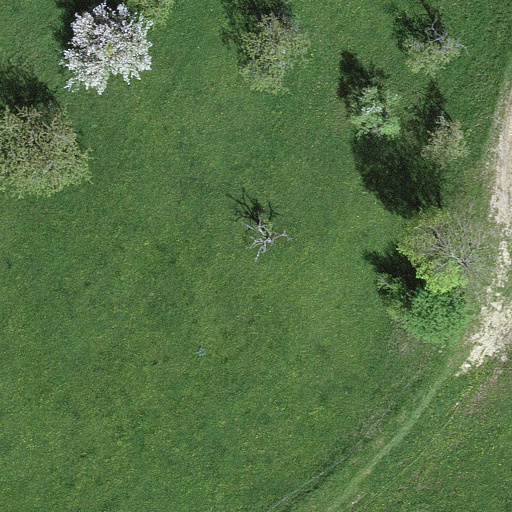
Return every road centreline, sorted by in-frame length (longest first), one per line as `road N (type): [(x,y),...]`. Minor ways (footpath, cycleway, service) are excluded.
road 1 (track): [(319,511),(445,394),(511,288)]
road 2 (track): [(511,129),(497,183),(501,228),(511,244)]
